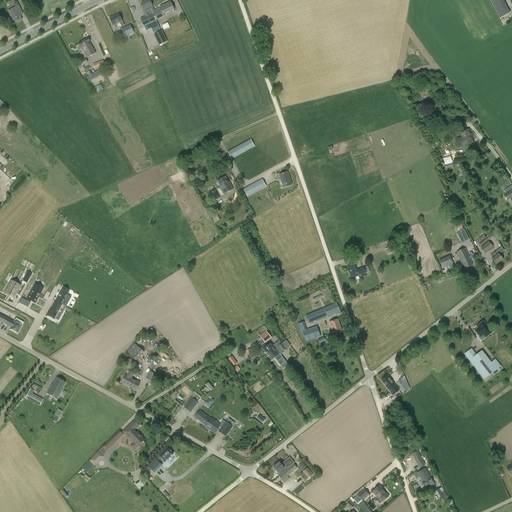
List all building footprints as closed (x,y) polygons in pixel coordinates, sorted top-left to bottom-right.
[(147,0),(141,3),(142,5),(140,7),(145,16),(140,19),(146,31),(153,28),(155,31),(159,28),(156,20),(164,16),(163,14),(174,9),(170,2),(159,7),(159,8),(155,10),(149,0),(147,0)] [(510,13),(502,0),(491,0),(490,1),(499,19),(510,13)] [(17,1),(13,3),(15,7),(8,11),(15,23),(22,19),(18,11),(21,10),(17,1)] [(113,25),(119,22),(121,27),(124,25),(122,21),(122,20),(119,13),(110,18),(113,25)] [(125,37),(134,33),(130,25),(121,29),(125,37)] [(159,45),(166,42),(161,31),(154,34),(159,45)] [(81,47),(87,58),(96,53),(90,42),(88,38),(79,43),(81,47)] [(93,64),(94,69),(104,65),(103,60),(93,64)] [(458,147),(472,142),(468,130),(461,132),(463,138),(456,141),(458,147)] [(250,139),(227,152),(231,159),(255,147),(250,139)] [(292,184),(287,172),(279,175),(283,187),(292,184)] [(220,187),(224,195),(234,189),(230,182),(229,182),(225,176),(217,181),(220,187)] [(247,197),(266,187),(262,179),(243,189),(247,197)] [(511,185),(503,191),(505,193),(503,195),(507,201),(511,197),(511,185)] [(213,201),(219,198),(215,190),(209,193),(213,201)] [(459,233),(463,242),(469,240),(464,231),(459,233)] [(476,241),(480,246),(488,240),(484,235),(476,241)] [(489,241),(480,248),(485,254),(493,247),(489,241)] [(385,249),(387,255),(396,252),(393,246),(385,249)] [(465,248),(456,252),(464,269),(473,265),(465,248)] [(490,256),(493,258),(492,259),(496,264),(503,259),(498,254),(496,251),(490,256)] [(449,256),(439,260),(443,268),(446,266),(447,268),(454,265),(449,256)] [(351,278),(359,276),(370,272),(368,266),(364,267),(356,269),(354,264),(347,267),(351,278)] [(27,272),(22,281),(26,283),(31,274),(27,272)] [(434,278),(436,283),(446,279),(444,274),(434,278)] [(10,282),(4,294),(12,298),(15,293),(16,294),(21,284),(17,281),(15,285),(10,282)] [(34,285),(27,299),(34,302),(36,298),(35,297),(36,296),(37,296),(41,289),(34,285)] [(56,297),(54,302),(63,307),(68,298),(65,296),(67,293),(60,289),(55,297),(56,297)] [(50,306),(45,314),(52,318),(54,315),(58,317),(63,307),(54,302),(51,307),(50,306)] [(341,312),(337,303),(306,316),(309,324),(328,316),(328,317),(341,312)] [(0,313),(0,321),(10,327),(9,329),(17,333),(21,326),(17,324),(19,321),(15,319),(14,321),(0,313)] [(333,333),(342,330),(338,319),(329,322),(333,333)] [(488,328),(483,321),(482,321),(481,321),(480,323),(480,324),(476,326),(478,328),(474,330),(475,332),(476,334),(477,335),(478,335),(480,337),(483,335),(484,337),(492,331),(489,327),(488,328)] [(315,339),(314,338),(311,328),(307,330),(304,322),(298,324),(300,332),(303,332),(306,342),(315,339)] [(265,343),(272,338),(270,335),(271,334),(268,329),(259,335),(265,343)] [(286,349),(284,346),(288,343),(286,340),(282,343),(279,340),(272,346),(270,344),(267,346),(265,344),(259,349),(263,354),(265,352),(271,360),(278,354),(286,349)] [(138,346),(130,356),(136,361),(144,352),(138,346)] [(249,347),(245,350),(249,357),(253,354),(249,347)] [(471,349),(465,354),(484,379),(501,366),(495,359),(490,363),(481,351),(476,355),(471,349)] [(231,355),(227,358),(233,366),(237,363),(231,355)] [(140,382),(132,378),(134,373),(129,371),(127,375),(126,375),(121,383),(135,390),(140,382)] [(150,371),(146,378),(151,381),(155,374),(150,371)] [(405,375),(398,380),(406,391),(410,388),(405,375)] [(381,380),(388,389),(393,395),(399,390),(394,384),(387,376),(381,380)] [(56,377),(52,384),(47,393),(56,399),(62,390),(62,389),(66,383),(56,377)] [(25,397),(40,406),(43,399),(32,393),(34,390),(30,388),(25,397)] [(184,407),(191,412),(198,402),(201,397),(196,393),(192,397),(184,407)] [(212,403),(208,399),(204,404),(208,408),(212,403)] [(54,414),(59,418),(63,412),(57,409),(54,414)] [(229,418),(226,422),(223,420),(220,425),(214,421),(200,410),(195,417),(206,425),(205,426),(206,427),(206,428),(209,430),(210,429),(214,433),(218,428),(220,429),(219,431),(225,436),(232,427),(235,423),(229,418)] [(256,418),(261,422),(264,419),(259,414),(256,418)] [(143,442),(142,441),(144,440),(135,431),(135,429),(139,425),(134,420),(124,430),(122,432),(136,446),(138,444),(138,445),(140,444),(141,444),(142,444),(143,443),(143,442)] [(109,449),(123,435),(119,430),(104,445),(109,449)] [(414,435),(407,440),(399,445),(403,452),(411,446),(412,446),(418,442),(414,435)] [(173,453),(167,448),(159,456),(159,457),(157,460),(156,459),(149,467),(154,473),(162,465),(159,462),(162,460),(165,462),(173,453)] [(94,466),(103,456),(97,451),(88,460),(94,466)] [(412,454),(419,468),(425,465),(417,451),(412,454)] [(283,463),(281,464),(279,462),(274,467),(278,472),(280,475),(279,476),(282,480),(297,468),(294,464),(286,471),(285,470),(287,469),(294,463),(289,457),(282,463),(283,463)] [(84,474),(92,465),(88,461),(80,469),(84,474)] [(301,471),(305,467),(301,462),(297,466),(301,471)] [(308,479),(313,475),(313,474),(307,468),(302,472),(308,479)] [(429,483),(432,481),(425,468),(414,475),(416,479),(419,477),(422,482),(422,483),(421,484),(423,486),(424,486),(429,483)] [(379,485),(372,492),(381,502),(388,496),(379,485)] [(437,490),(442,500),(447,497),(442,487),(437,490)] [(362,500),(369,495),(364,489),(357,495),(362,500)] [(351,509),(356,504),(349,498),(348,500),(350,501),(343,509),(346,511),(349,508),(351,509)]
